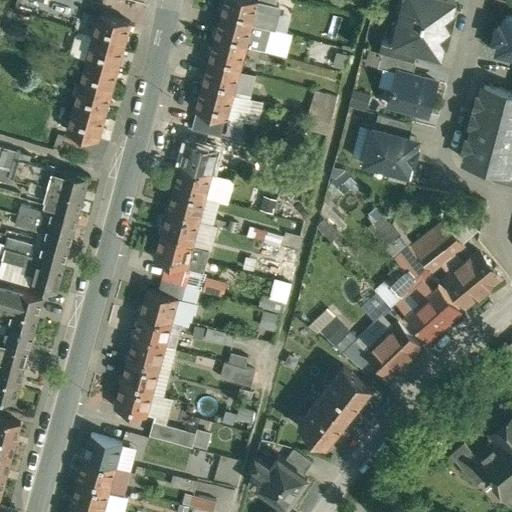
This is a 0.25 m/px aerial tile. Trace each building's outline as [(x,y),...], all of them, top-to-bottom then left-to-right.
[(226,0),(222,15),(253,23),(253,22),(272,27),(273,27),(279,5),(275,4),(261,0),(226,0)] [(454,0),(406,0),(402,15),(449,27),(450,24),(452,24),(455,14),(453,13),(456,0),(454,0)] [(132,21),(101,13),(94,37),(125,45),(132,21)] [(253,23),(222,15),(216,38),(247,46),(248,44),(253,23)] [(449,27),(402,15),(395,41),(395,42),(418,48),(442,54),(445,41),(447,42),(450,32),(448,31),(449,27)] [(511,16),(508,15),(505,26),(499,25),(496,38),(502,39),(499,48),(511,51),(511,16)] [(272,27),(253,22),(253,23),(248,44),(266,49),(272,27)] [(28,28),(10,23),(6,36),(24,41),(28,28)] [(125,45),(94,37),(88,60),(119,68),(125,45)] [(247,46),(216,38),(203,84),(234,92),(235,92),(251,96),(257,73),(241,69),(247,46)] [(418,48),(395,42),(395,41),(384,38),(381,51),(383,51),(415,60),(418,48)] [(415,60),(383,51),(379,66),(399,71),(399,70),(414,74),(417,60),(415,60)] [(348,55),(337,52),(333,66),(345,69),(348,55)] [(119,68),(88,60),(82,83),(112,92),(119,68)] [(414,74),(399,70),(399,71),(394,88),(391,90),(389,97),(391,101),(390,103),(428,113),(437,80),(414,74)] [(112,92),(82,83),(75,106),(106,115),(112,92)] [(234,92),(203,84),(197,108),(199,109),(227,117),(228,117),(234,92)] [(511,90),(486,84),(483,95),(479,94),(476,104),(480,105),(479,109),(511,117),(511,90)] [(370,94),(354,89),(350,104),(366,109),(370,94)] [(336,96),(316,91),(310,114),(330,119),(336,96)] [(106,115),(75,106),(68,130),(99,139),(106,115)] [(227,117),(199,109),(194,124),(222,132),(227,117)] [(511,117),(479,109),(478,113),(474,112),(472,122),(475,123),(473,134),(511,144),(511,117)] [(414,122),(380,113),(376,126),(411,136),(414,122)] [(411,136),(376,126),(367,159),(410,171),(413,159),(416,160),(419,147),(416,146),(418,138),(411,136)] [(511,165),(511,144),(473,134),(471,138),(468,137),(465,147),(469,148),(466,159),(496,167),(510,171),(511,170),(511,165)] [(88,141),(65,135),(62,147),(85,153),(88,141)] [(219,148),(189,139),(182,163),(213,172),(219,148)] [(16,155),(0,150),(0,164),(12,168),(16,155)] [(89,177),(21,159),(17,170),(26,172),(25,179),(84,195),(89,177)] [(213,172),(182,163),(176,187),(207,195),(213,172)] [(12,168),(0,164),(0,179),(8,182),(12,168)] [(511,170),(510,171),(496,167),(493,179),(511,184),(511,170)] [(84,195),(25,179),(26,172),(17,170),(15,177),(31,182),(29,191),(48,197),(46,203),(79,213),(84,195)] [(300,191),(277,185),(274,197),(297,203),(300,191)] [(207,195),(176,187),(170,209),(200,218),(200,219),(213,222),(215,216),(219,199),(207,195)] [(79,213),(46,203),(44,212),(39,211),(40,209),(22,204),(19,214),(75,230),(79,213)] [(200,218),(170,209),(163,233),(194,241),(200,219),(200,218)] [(75,230),(19,214),(16,224),(38,230),(39,229),(48,231),(45,240),(70,246),(75,230)] [(227,220),(215,216),(213,222),(218,224),(225,226),(227,220)] [(259,227),(252,225),(249,235),(256,238),(259,227)] [(464,244),(450,226),(440,234),(454,251),(464,244)] [(284,235),(259,227),(256,238),(281,245),(284,235)] [(194,241),(163,233),(157,258),(187,266),(188,265),(205,269),(210,248),(194,243),(194,241)] [(440,234),(430,242),(445,259),(454,251),(440,234)] [(70,246),(45,240),(43,248),(34,246),(35,244),(15,239),(14,240),(9,238),(6,247),(65,264),(70,246)] [(65,264),(6,247),(0,269),(0,274),(57,291),(65,264)] [(501,274),(481,250),(475,255),(471,251),(466,256),(469,260),(465,264),(484,288),(501,274)] [(465,264),(454,251),(445,259),(450,268),(454,273),(448,278),(468,301),(484,288),(465,264)] [(285,265),(259,259),(256,269),(283,276),(285,265)] [(422,279),(407,263),(398,271),(413,287),(422,279)] [(185,270),(164,264),(161,275),(182,281),(185,270)] [(398,271),(389,279),(404,295),(413,287),(398,271)] [(225,282),(206,277),(203,288),(222,293),(225,282)] [(460,308),(440,285),(434,290),(430,286),(429,287),(422,279),(413,287),(415,290),(444,322),(460,308)] [(45,296),(0,284),(0,304),(38,315),(40,315),(45,296)] [(179,296),(148,288),(142,312),(173,320),(179,296)] [(444,322),(415,290),(405,299),(413,308),(408,314),(428,336),(444,322)] [(284,300),(265,294),(262,305),(281,310),(284,300)] [(38,315),(0,304),(0,314),(4,316),(4,314),(12,316),(9,325),(33,332),(38,315)] [(327,307),(313,324),(342,348),(356,331),(327,307)] [(280,314),(264,310),(260,326),(276,330),(280,314)] [(173,320),(142,312),(135,335),(166,344),(176,347),(182,323),(173,320)] [(382,315),(358,339),(369,351),(393,327),(382,315)] [(369,351),(390,373),(421,343),(399,321),(393,327),(369,351)] [(33,332),(9,325),(7,333),(0,331),(0,330),(0,329),(0,340),(29,348),(33,332)] [(237,333),(209,326),(206,337),(234,344),(237,333)] [(166,344),(135,335),(129,358),(171,369),(177,347),(176,347),(166,344)] [(0,340),(0,359),(24,366),(29,348),(0,340)] [(250,356),(232,351),(229,361),(247,366),(250,356)] [(171,369),(129,358),(123,382),(154,390),(154,391),(165,394),(171,370),(171,369)] [(24,366),(0,359),(0,377),(19,383),(24,366)] [(252,371),(225,364),(222,375),(249,382),(252,371)] [(345,365),(299,423),(328,445),(373,387),(345,365)] [(19,383),(0,377),(0,397),(14,401),(19,383)] [(154,390),(123,382),(116,406),(147,414),(148,412),(168,417),(173,396),(165,394),(154,391),(154,390)] [(238,412),(225,409),(224,416),(251,422),(254,408),(240,405),(238,412)] [(477,454),(474,457),(487,474),(489,476),(491,474),(506,491),(511,485),(511,415),(503,423),(508,429),(477,454)] [(22,423),(0,416),(0,435),(17,441),(22,423)] [(198,431),(155,419),(151,433),(194,445),(194,442),(198,431)] [(210,432),(198,429),(198,431),(194,442),(207,446),(210,432)] [(123,441),(93,432),(80,479),(111,488),(123,441)] [(17,441),(0,435),(0,454),(12,457),(17,441)] [(466,440),(452,451),(477,483),(487,474),(474,457),(477,454),(466,440)] [(269,451),(261,446),(259,455),(264,458),(269,451)] [(223,452),(212,477),(234,486),(244,462),(223,452)] [(12,457),(0,454),(0,472),(7,475),(12,457)] [(309,475),(279,455),(272,464),(264,458),(259,455),(258,454),(255,465),(267,473),(259,484),(288,504),(290,502),(294,502),(300,494),(299,490),(309,475)] [(199,479),(174,473),(172,484),(196,490),(199,479)] [(111,488),(80,479),(73,502),(104,511),(111,488)] [(194,494),(187,492),(184,503),(191,505),(194,494)] [(218,499),(194,494),(191,505),(215,510),(218,499)] [(103,511),(104,511),(73,502),(70,511),(103,511)]
